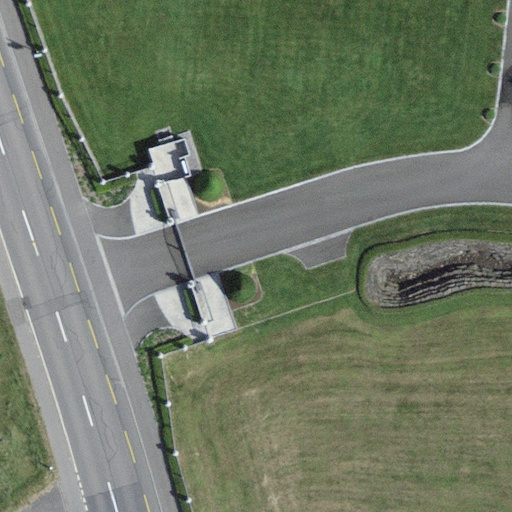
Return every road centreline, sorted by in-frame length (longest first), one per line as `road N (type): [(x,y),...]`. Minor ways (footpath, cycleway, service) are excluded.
road 1 (residential): [(53,299),(368,191),(507,171)]
road 2 (secondary): [(53,299),(116,511)]
road 3 (secondary): [(0,134),(53,299)]
